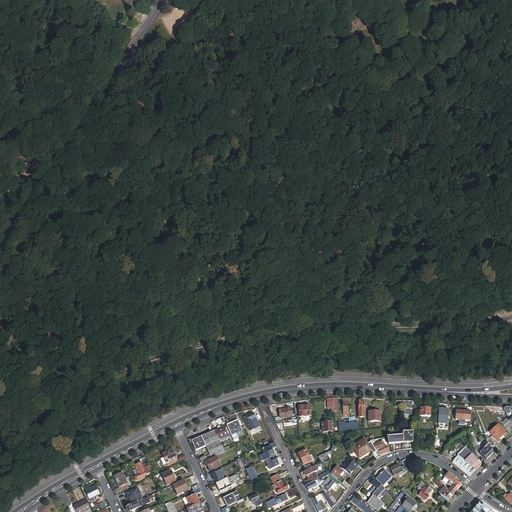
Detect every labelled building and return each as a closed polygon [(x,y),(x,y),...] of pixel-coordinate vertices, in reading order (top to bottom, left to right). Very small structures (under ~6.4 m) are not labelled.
[(415,402),(402,401),(402,409),(414,410),(415,402)] [(299,417),(311,416),(310,406),(298,407),(299,413),(299,417)] [(503,407),(502,407),(508,414),(509,413),(511,415),(511,407),(503,407)] [(285,408),(278,409),(280,418),(292,416),(291,408),(287,408),(287,409),(285,409),(285,408)] [(431,409),(420,408),(420,417),(430,417),(431,409)] [(448,410),(439,409),(439,423),(447,424),(448,410)] [(470,411),(456,410),(455,420),(470,421),(470,411)] [(380,412),(368,412),(368,422),(380,422),(380,412)] [(256,418),(255,416),(254,413),(244,418),(248,426),(253,424),(251,420),(252,419),(256,418)] [(501,424),(503,427),(509,422),(511,418),(510,416),(501,424)] [(228,425),(227,423),(224,417),(220,418),(220,419),(223,425),(224,427),(225,429),(228,428),(227,425),(228,425)] [(228,425),(227,425),(228,428),(233,436),(243,431),(238,420),(228,425)] [(260,426),(258,422),(253,424),(248,426),(251,431),(260,426)] [(324,422),(322,423),(323,432),(333,431),(332,427),(333,427),(333,422),(327,422),(324,422)] [(503,427),(510,434),(511,432),(511,430),(509,428),(511,425),(509,422),(503,427)] [(498,425),(490,433),(493,435),(489,439),(494,444),(506,434),(498,425)] [(219,440),(228,436),(225,429),(224,427),(215,431),(219,440)] [(210,445),(219,440),(215,431),(206,436),(210,445)] [(403,433),(403,437),(403,444),(412,443),(413,433),(403,433)] [(207,446),(210,445),(206,436),(193,442),(197,451),(207,446)] [(474,436),(470,437),(474,448),(478,446),(474,436)] [(403,444),(403,437),(387,438),(389,445),(403,444)] [(218,456),(225,452),(224,449),(219,440),(210,445),(216,457),(218,456)] [(373,454),(376,452),(373,447),(370,442),(367,444),(364,440),(352,448),(359,459),(371,451),(373,454)] [(274,443),(269,446),(268,446),(269,447),(268,448),(268,449),(263,451),(267,460),(270,459),(275,457),(271,449),(272,449),(273,449),(276,447),(274,443)] [(380,443),(373,447),(376,452),(378,451),(383,449),(382,446),(380,443)] [(216,457),(210,445),(207,446),(211,454),(213,458),(216,457)] [(385,445),(382,446),(383,449),(378,451),(380,455),(389,452),(387,446),(385,447),(385,445)] [(486,461),(493,454),(488,445),(487,446),(484,449),(487,452),(484,455),(482,453),(480,454),(486,461)] [(464,448),(460,453),(464,457),(469,452),(464,448)] [(167,464),(175,460),(177,459),(172,450),(163,454),(164,458),(167,464)] [(307,450),(303,452),(308,463),(312,461),(307,450)] [(303,452),(298,454),(303,465),(308,463),(303,452)] [(331,452),(318,458),(320,463),(331,458),(331,452)] [(469,452),(464,457),(470,461),(474,458),(469,452)] [(469,477),(476,471),(468,465),(462,460),(457,456),(452,463),(469,477)] [(207,461),(205,462),(208,467),(210,471),(220,466),(218,460),(216,457),(213,458),(207,461)] [(272,464),(268,466),(270,470),(279,466),(275,457),(270,459),(272,464)] [(357,468),(358,466),(347,457),(339,467),(343,470),(345,468),(351,473),(356,467),(357,468)] [(476,471),(482,465),(474,458),(470,461),(470,462),(468,465),(476,471)] [(401,469),(399,465),(396,467),(391,469),(394,476),(398,475),(403,472),(401,469)] [(139,474),(144,472),(142,468),(141,466),(136,468),(139,474)] [(257,478),(252,467),(246,470),(251,481),(257,478)] [(318,471),(315,467),(304,472),(306,477),(307,476),(308,477),(308,476),(315,473),(315,472),(318,471)] [(344,474),(344,473),(343,472),(337,467),(332,474),(330,474),(337,479),(340,475),(342,476),(343,476),(344,474)] [(407,473),(404,467),(401,469),(403,472),(398,475),(399,477),(407,473)] [(448,473),(442,469),(443,471),(436,480),(443,486),(444,485),(449,490),(453,485),(445,478),(448,473)] [(222,470),(218,472),(222,482),(223,481),(227,479),(222,470)] [(176,482),(174,477),(171,471),(162,475),(167,486),(176,482)] [(146,475),(144,472),(139,474),(136,475),(138,480),(146,476),(146,475)] [(216,485),(222,482),(218,472),(211,475),(216,485)] [(376,481),(383,488),(392,479),(386,472),(376,481)] [(116,490),(118,493),(130,488),(129,487),(123,473),(114,477),(120,488),(116,490)] [(317,481),(319,480),(315,473),(308,476),(308,477),(309,479),(312,484),(314,483),(316,482),(317,481)] [(453,485),(449,490),(454,494),(461,486),(461,483),(448,473),(445,478),(453,485)] [(279,476),(271,480),(273,485),(282,481),(279,476)] [(324,483),(326,485),(327,486),(327,485),(330,488),(334,483),(328,478),(324,483)] [(383,489),(380,486),(373,480),(371,482),(372,483),(371,484),(374,488),(369,493),(371,495),(373,496),(375,498),(383,489)] [(443,486),(436,480),(434,482),(440,488),(443,486)] [(188,490),(183,481),(173,486),(178,495),(188,490)] [(227,489),(223,481),(222,482),(216,485),(220,493),(227,489)] [(316,487),(314,483),(312,484),(306,486),(308,491),(313,489),(316,487)] [(421,491),(425,486),(421,483),(417,488),(418,489),(421,491)] [(278,489),(277,489),(276,490),(279,495),(289,489),(287,484),(284,486),(278,489)] [(95,486),(85,491),(89,499),(93,497),(99,494),(95,486)] [(431,491),(425,486),(421,491),(420,492),(421,493),(420,494),(418,497),(425,501),(428,497),(427,496),(431,491)] [(444,487),(439,494),(441,496),(443,497),(446,493),(448,491),(444,487)] [(137,503),(143,499),(138,488),(126,493),(129,499),(131,498),(134,504),(137,503)] [(296,489),(288,493),(290,497),(298,493),(296,489)] [(194,491),(185,496),(186,500),(187,499),(195,495),(194,491)] [(229,506),(237,502),(234,497),(238,495),(237,492),(223,498),(227,507),(229,506)] [(396,501),(398,503),(399,501),(400,500),(404,495),(402,493),(401,494),(396,501)] [(448,501),(451,497),(446,493),(443,497),(448,501)] [(191,508),(200,504),(196,496),(195,495),(187,499),(191,508)] [(277,504),(281,502),(282,503),(288,500),(285,495),(266,504),(268,509),(274,507),(278,505),(277,504)] [(255,503),(260,500),(257,496),(250,499),(253,504),(255,503)] [(377,511),(378,511),(384,505),(375,498),(373,496),(367,504),(377,511)] [(448,501),(443,497),(441,496),(438,499),(445,504),(448,501)] [(332,507),(334,505),(329,498),(325,500),(329,506),(330,505),(332,507)] [(402,508),(405,510),(407,511),(410,511),(416,504),(409,499),(402,507),(402,508)] [(85,500),(73,506),(75,511),(85,511),(90,510),(85,500)] [(366,507),(357,500),(355,502),(366,511),(369,511),(370,510),(366,507)] [(389,509),(392,511),(397,504),(398,503),(396,501),(395,501),(389,509)] [(481,502),(472,511),(489,511),(491,511),(481,502)] [(134,504),(132,505),(126,508),(128,511),(129,511),(139,508),(138,507),(138,505),(137,503),(134,504)] [(174,511),(170,503),(165,505),(168,511),(174,511)]
